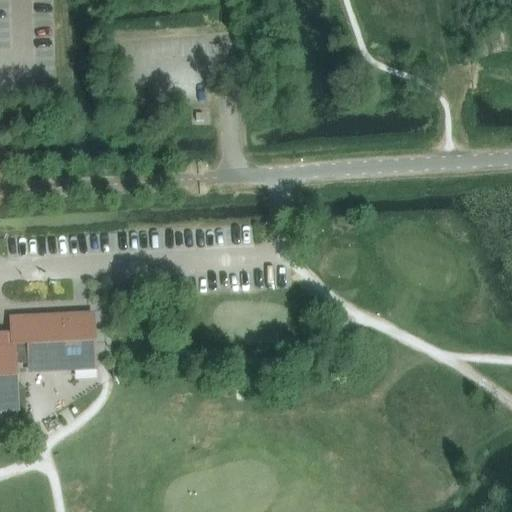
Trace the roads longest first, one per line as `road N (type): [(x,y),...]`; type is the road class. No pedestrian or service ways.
road 1 (unclassified): [(511,163),(215,179)]
road 2 (track): [(277,261),(511,406)]
road 3 (track): [(103,355),(161,347),(204,359),(283,362),(332,347),(359,317)]
road 4 (track): [(103,375),(97,407),(42,453),(59,511)]
